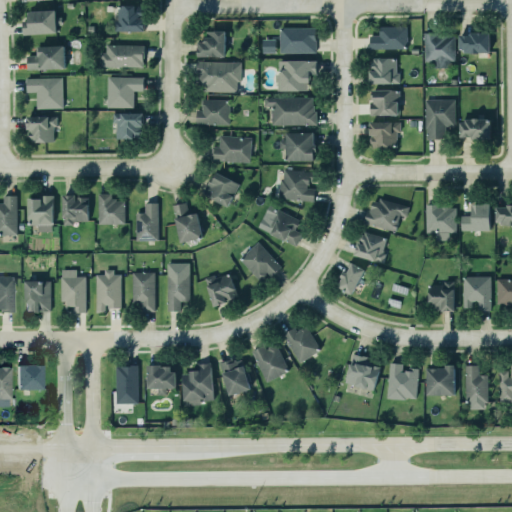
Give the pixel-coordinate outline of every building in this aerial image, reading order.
[(143,31),(142,17),(140,17),(140,14),(141,14),(142,13),(143,10),(141,9),(140,5),(119,5),(119,6),(117,6),(117,5),(116,5),(116,20),(113,20),(113,30),(143,31)] [(23,33),(55,32),(55,24),(60,24),(60,16),(54,16),(54,9),(27,10),(27,12),(24,12),(25,20),(22,21),(23,33)] [(368,35),(378,35),(378,26),(406,25),(406,48),(369,48),(368,35)] [(315,27),(279,28),(280,53),(315,52),(315,27)] [(196,41),(203,41),(203,36),(205,36),(205,30),(213,31),(213,30),(224,30),(224,56),(196,56),(196,41)] [(422,32),(436,32),(436,36),(453,36),(453,60),(448,60),(448,67),(431,67),(431,60),(422,61),(422,32)] [(489,33),(459,33),(459,52),(490,52),(489,33)] [(275,39),(263,39),(263,52),(275,52),(275,39)] [(64,68),(63,44),(34,46),(34,55),(24,55),(25,69),(37,68),(37,69),(64,68)] [(104,44),(142,44),(142,58),(141,58),(141,66),(98,66),(98,52),(104,52),(104,44)] [(368,83),(398,82),(398,72),(395,72),(394,57),(371,57),(371,61),(369,61),(369,70),(368,70),(368,83)] [(309,91),(309,74),(316,75),(316,61),(279,60),(279,74),(277,74),(277,90),(309,91)] [(239,92),(240,62),(198,61),(197,84),(205,84),(205,91),(239,92)] [(23,76),(60,75),(61,106),(35,107),(34,90),(24,90),(23,76)] [(105,107),(120,107),(120,106),(131,106),(132,90),(142,90),(142,79),(142,76),(140,76),(107,76),(107,75),(106,75),(105,107)] [(398,90),(372,90),(372,102),(369,102),(370,115),(399,115),(398,90)] [(272,125),(315,125),(315,97),(265,98),(265,106),(272,106),(272,125)] [(194,123),(227,123),(228,99),(200,98),(199,109),(194,109),(194,123)] [(455,126),(454,99),(425,100),(425,139),(445,138),(445,126),(455,126)] [(142,112),(114,113),(115,139),(143,138),(142,112)] [(25,116),(55,115),(55,125),(51,125),(52,141),(26,141),(25,116)] [(458,137),(458,122),(464,122),(464,119),(488,119),(488,139),(469,139),(469,137),(458,137)] [(369,121),(398,121),(398,131),(395,131),(395,146),(371,146),(371,143),(368,141),(368,137),(370,134),(369,134),(369,121)] [(285,132),(285,140),(278,140),(278,147),(285,147),(285,160),(313,160),(312,132),(285,132)] [(218,134),(217,146),(210,145),(209,160),(248,162),(250,136),(218,134)] [(313,189),(312,200),(277,197),(278,178),(280,178),(281,167),(312,170),(311,180),(307,180),(307,184),(305,183),(304,188),(313,189)] [(239,183),(227,208),(198,192),(205,179),(210,176),(212,177),(215,171),(239,183)] [(95,192),(96,224),(124,224),(124,199),(115,199),(115,197),(110,197),(110,192),(95,192)] [(0,202),(0,233),(14,233),(14,195),(1,195),(1,202),(0,202)] [(26,197),(26,224),(51,224),(51,195),(41,195),(41,197),(26,197)] [(88,196),(63,196),(63,225),(73,225),(73,221),(88,222),(88,196)] [(409,207),(372,197),(365,223),(395,231),(400,215),(406,217),(409,207)] [(178,243),(170,204),(184,201),(187,214),(196,212),(201,238),(178,243)] [(133,212),(134,240),(156,240),(156,202),(143,202),(143,212),(133,212)] [(424,204),(424,232),(455,232),(454,207),(447,207),(447,206),(437,206),(437,203),(424,204)] [(459,230),(459,215),(470,215),(470,204),(480,204),(480,203),(488,203),(488,230),(459,230)] [(299,220),(268,205),(258,228),(296,246),(302,233),(295,230),(299,220)] [(511,205),(496,205),(496,225),(511,224),(511,205)] [(363,230),(362,234),(358,235),(352,255),(383,264),(387,252),(382,251),(386,237),(363,230)] [(238,258),(256,242),(279,267),(269,276),(264,271),(264,276),(260,279),(257,279),(238,258)] [(165,261),(187,260),(188,300),(178,300),(178,310),(165,310),(165,261)] [(337,286),(341,278),(339,277),(343,271),(345,272),(348,268),(345,265),(347,262),(363,270),(350,294),(337,286)] [(60,303),(72,304),(72,312),(85,312),(86,276),(76,276),(76,269),(61,269),(60,303)] [(96,312),(106,312),(105,308),(121,308),(120,271),(104,271),(104,274),(95,274),(96,312)] [(132,272),(132,304),(141,304),(141,312),(155,311),(154,272),(132,272)] [(213,306),(225,302),(224,299),(236,295),(228,272),(218,276),(217,272),(203,277),(213,306)] [(14,276),(0,276),(0,311),(13,312),(14,276)] [(462,307),(471,307),(471,300),(476,300),(476,310),(489,309),(489,276),(461,276),(462,307)] [(511,277),(494,277),(495,304),(501,305),(511,304),(511,311),(511,277)] [(23,280),(49,280),(49,311),(38,311),(38,312),(31,312),(31,311),(24,311),(24,304),(23,304),(23,280)] [(444,285),(430,285),(430,311),(455,310),(454,280),(444,280),(444,285)] [(280,333),(297,362),(317,351),(315,349),(317,344),(305,324),(295,331),(292,326),(280,333)] [(250,351),(265,381),(287,370),(275,345),(272,344),(267,346),(266,350),(265,350),(262,345),(250,351)] [(344,382),(372,390),(378,367),(372,362),(364,360),(365,356),(361,355),(361,356),(352,354),(344,382)] [(249,390),(243,358),(221,362),(227,394),(249,390)] [(209,362),(212,399),(202,400),(202,398),(198,398),(199,404),(190,405),(190,403),(183,403),(180,374),(188,373),(188,371),(194,370),(194,363),(209,362)] [(416,399),(418,368),(404,367),(404,363),(389,363),(388,398),(416,399)] [(499,370),(499,402),(511,401),(511,364),(509,364),(510,370),(499,370)] [(41,365),(16,366),(17,390),(41,390),(41,365)] [(135,365),(136,402),(115,402),(114,366),(129,366),(129,365),(135,365)] [(146,365),(146,388),(174,387),(174,372),(169,372),(169,366),(160,366),(159,365),(146,365)] [(488,374),(478,374),(478,365),(467,365),(466,409),(487,409),(488,374)] [(0,399),(9,399),(9,367),(0,367),(0,399)] [(427,367),(427,395),(455,395),(455,367),(427,367)]
